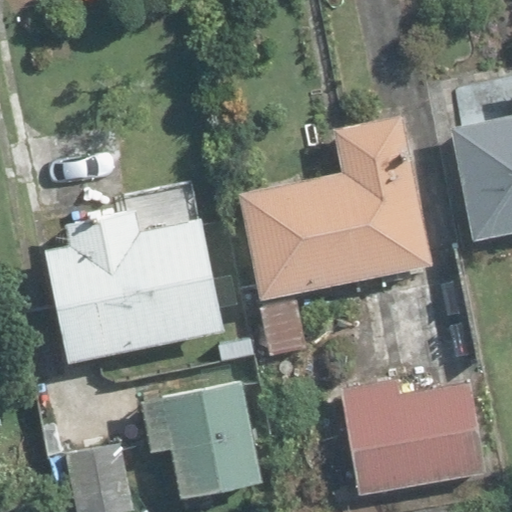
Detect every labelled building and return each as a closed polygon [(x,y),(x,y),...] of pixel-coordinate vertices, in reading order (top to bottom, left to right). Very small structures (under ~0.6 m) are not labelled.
[(355,170),(247,188),(273,345),(312,338),(303,284),(440,261),(415,107),(347,118),(355,170)] [(511,110),(460,120),(481,229),(511,223),(511,110)] [(232,320),(208,212),(151,224),(146,201),(76,216),(81,240),(57,245),(80,353),(232,320)] [(425,383),(423,371),(349,383),(366,488),(489,468),(474,375),(425,383)] [(146,395),(156,448),(172,444),(181,489),(270,472),(251,375),(146,395)] [(130,444),(74,448),(77,495),(133,491),(130,444)]
